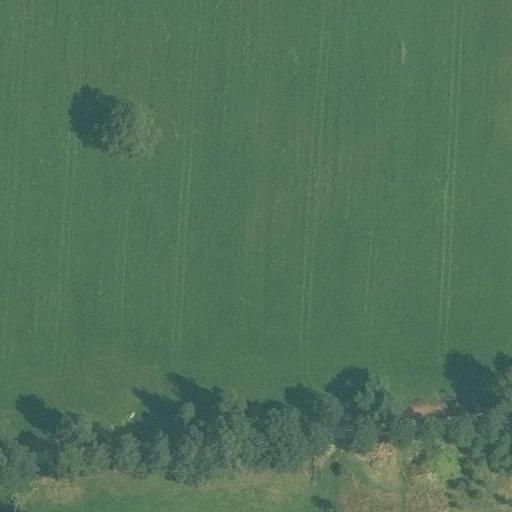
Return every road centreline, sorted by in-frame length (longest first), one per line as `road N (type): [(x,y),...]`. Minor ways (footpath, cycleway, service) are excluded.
road 1 (track): [(0,456),(511,416)]
road 2 (track): [(399,511),(378,500),(332,430),(325,511)]
